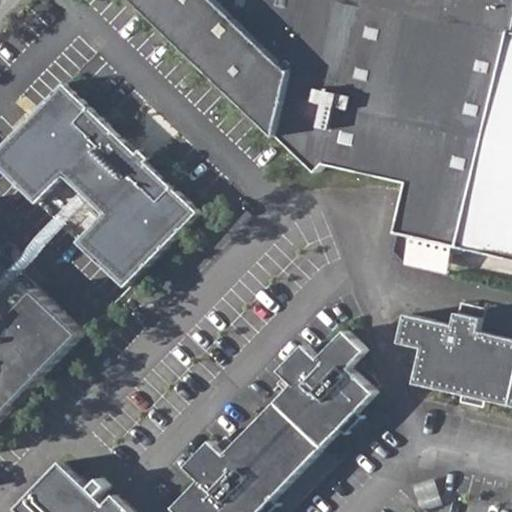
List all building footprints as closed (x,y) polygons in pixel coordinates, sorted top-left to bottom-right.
[(511,0),(145,0),(322,170),(332,159),(416,178),(403,231),(511,254),(511,0)] [(2,156),(137,286),(209,211),(146,151),(144,153),(134,143),(136,141),(73,81),(2,156)] [(0,427),(22,404),(26,407),(42,390),(40,387),(91,333),(0,246),(0,427)] [(511,336),(485,330),(489,314),(464,309),(460,324),(413,313),(407,341),(430,347),(422,381),(470,392),(468,401),(492,406),(494,399),(511,402),(511,336)] [(292,391),(243,444),(234,454),(224,445),(219,440),(195,465),(209,478),(184,507),(189,511),(277,511),(286,503),(281,498),(348,428),(353,433),(368,416),(364,411),(381,391),(354,366),(370,348),(352,329),(325,356),(310,343),(286,369),(291,373),(299,383),(292,391)] [(140,511),(141,511),(122,493),(112,504),(67,461),(22,508),(26,511),(140,511)]
